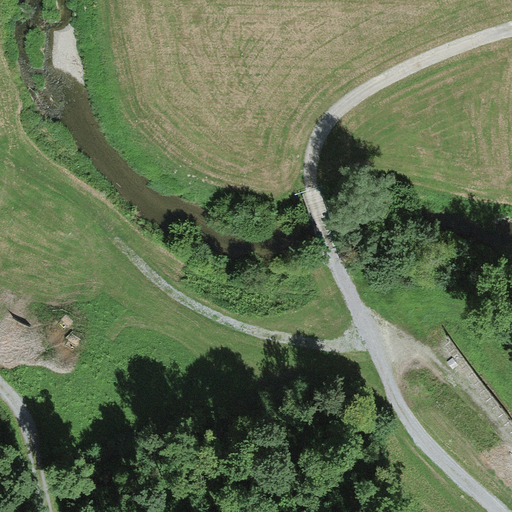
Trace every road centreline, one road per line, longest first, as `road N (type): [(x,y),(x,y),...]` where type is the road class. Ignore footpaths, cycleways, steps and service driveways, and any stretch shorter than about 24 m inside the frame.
road 1 (track): [(511,29),(361,93),(325,128),(311,172),(331,249),(385,377),(423,439),(498,511)]
road 2 (track): [(49,511),(34,454),(0,380)]
